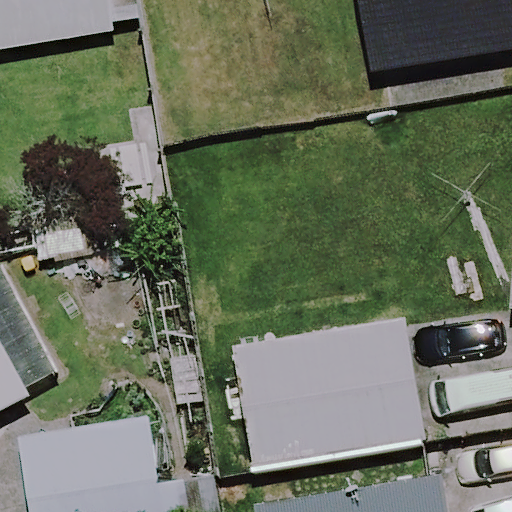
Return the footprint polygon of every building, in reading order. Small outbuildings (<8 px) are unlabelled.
[(0,0),(0,60),(135,37),(128,0),(0,0)] [(511,0),(345,0),(360,87),(511,61),(511,0)] [(511,139),(497,321),(511,322),(511,139)] [(417,454),(394,328),(223,359),(246,485),(417,454)] [(0,417),(21,407),(0,366),(0,417)] [(175,511),(166,430),(116,436),(10,448),(17,511),(175,511)] [(429,511),(427,492),(292,511),(429,511)]
